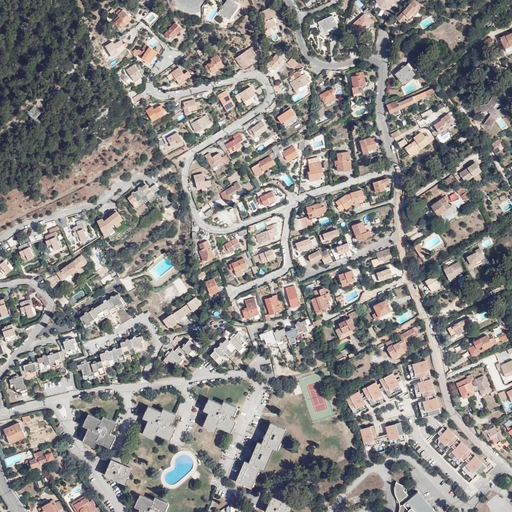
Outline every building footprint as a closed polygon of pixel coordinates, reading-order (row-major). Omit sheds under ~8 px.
[(229,19),(238,5),(230,0),(227,0),(219,12),(229,19)] [(377,0),(381,7),(387,8),(391,5),(392,5),(392,4),(398,0),(377,0)] [(387,8),(381,7),(380,9),(387,11),(393,7),(393,6),(400,0),(399,0),(398,0),(392,4),(392,5),(391,5),(387,8)] [(420,8),(413,1),(396,19),(400,23),(405,19),(408,21),(409,19),(410,20),(413,17),(414,17),(418,12),(418,11),(420,8)] [(132,7),(129,10),(134,16),(137,13),(132,7)] [(120,8),(116,12),(118,15),(114,19),(116,21),(114,23),(118,27),(120,26),(122,28),(132,19),(123,10),(122,10),(120,8)] [(273,34),(279,32),(274,16),(272,16),(270,8),(260,11),(264,22),(263,22),(265,30),(270,28),(273,34)] [(365,14),(351,25),(357,31),(359,34),(363,31),(363,30),(368,26),(368,27),(373,23),(365,14)] [(338,26),(333,15),(318,22),(323,36),(329,33),(327,30),(338,26)] [(172,38),(182,28),(176,22),(170,28),(171,29),(167,33),(166,32),(164,34),(168,39),(171,37),(172,38)] [(359,34),(357,31),(355,33),(359,38),(374,25),(373,23),(368,27),(368,26),(363,30),(363,31),(359,34)] [(511,32),(499,38),(505,51),(501,52),(503,57),(511,52),(511,32)] [(495,41),(491,36),(478,46),(482,51),(495,41)] [(123,44),(121,40),(114,44),(114,45),(109,48),(109,47),(106,49),(110,55),(112,53),(114,55),(125,48),(128,46),(126,43),(123,44)] [(144,49),(142,52),(140,55),(142,56),(142,58),(150,63),(157,52),(149,47),(147,51),(144,49)] [(254,51),(251,47),(235,58),(240,66),(241,65),(244,69),(252,63),(251,61),(250,62),(249,60),(250,59),(256,55),(256,54),(254,51)] [(137,49),(132,53),(135,57),(139,54),(140,55),(142,52),(138,49),(137,49)] [(274,69),(283,60),(276,53),(271,59),(272,60),(268,64),(267,63),(265,65),(270,70),(272,68),(274,69)] [(208,65),(205,66),(208,72),(211,70),(212,73),(224,66),(218,55),(211,59),(212,62),(213,63),(208,65)] [(294,68),(298,63),(292,58),(287,63),(294,68)] [(134,81),(142,76),(135,65),(127,70),(134,81)] [(408,80),(415,74),(407,65),(396,74),(403,83),(408,80)] [(179,67),(171,73),(174,77),(179,84),(191,75),(188,71),(184,74),(179,67)] [(365,83),(363,72),(356,73),(356,76),(352,77),(353,87),(352,88),(353,94),(363,92),(362,84),(365,83)] [(310,82),(305,74),(290,83),(295,91),(310,82)] [(258,99),(250,86),(239,93),(247,106),(258,99)] [(327,101),(337,96),(335,91),(336,90),(335,87),(323,93),(327,101)] [(399,103),(401,109),(415,103),(415,101),(435,93),(433,89),(399,103)] [(235,105),(227,91),(218,96),(227,110),(235,105)] [(143,98),(141,93),(133,98),(135,102),(143,98)] [(507,114),(506,108),(497,110),(495,107),(494,107),(499,99),(494,95),(488,103),(474,107),(476,114),(489,110),(489,111),(488,112),(490,115),(484,124),(490,128),(496,118),(498,117),(499,116),(507,114)] [(198,109),(195,100),(184,103),(186,108),(184,108),(186,114),(191,113),(191,111),(198,109)] [(398,101),(387,105),(390,114),(401,109),(399,103),(398,101)] [(35,105),(28,112),(34,119),(41,112),(35,105)] [(153,106),(147,110),(153,121),(165,114),(163,112),(165,110),(162,105),(159,106),(160,108),(155,110),(153,106)] [(285,123),(296,115),(291,108),(284,112),(285,113),(281,116),(280,115),(278,117),(281,122),(284,121),(285,123)] [(172,117),(174,120),(182,115),(181,111),(176,114),(172,117)] [(265,118),(262,113),(256,117),(259,121),(265,118)] [(449,113),(433,123),(439,132),(455,122),(449,113)] [(190,120),(192,123),(203,117),(201,114),(190,120)] [(203,117),(192,123),(191,123),(195,132),(211,123),(207,115),(203,117)] [(496,121),(503,130),(508,127),(501,117),(496,121)] [(252,129),(251,128),(249,130),(253,135),(255,134),(256,136),(267,129),(262,121),(256,125),(257,126),(252,129)] [(223,130),(218,122),(210,127),(215,135),(223,130)] [(183,140),(176,129),(162,136),(168,145),(171,143),(173,146),(183,140)] [(414,138),(416,140),(417,141),(413,144),(412,142),(405,148),(410,154),(416,149),(418,151),(429,143),(422,132),(414,138)] [(231,153),(236,150),(236,149),(241,145),(239,142),(244,139),(241,135),(226,145),(231,153)] [(377,148),(374,138),(365,141),(364,139),(359,141),(363,154),(369,152),(368,150),(377,148)] [(281,149),(280,149),(276,152),(278,158),(279,158),(283,156),(285,155),(287,160),(299,153),(295,146),(283,152),(281,149)] [(273,159),(278,157),(275,152),(270,155),(271,156),(259,162),(260,163),(252,167),(257,175),(265,172),(263,170),(275,163),(273,159)] [(351,169),(349,152),(338,153),(339,160),(335,161),(336,165),(338,165),(338,171),(351,169)] [(224,161),(222,157),(219,153),(213,157),(210,153),(205,156),(213,168),(214,167),(224,161)] [(225,163),(230,160),(226,155),(222,157),(224,161),(225,163)] [(225,163),(224,161),(214,167),(215,170),(225,163)] [(325,175),(322,161),(309,163),(310,170),(308,171),(311,181),(322,178),(321,176),(325,175)] [(475,162),(471,165),(459,173),(465,182),(473,176),(475,179),(480,176),(478,173),(481,170),(475,162)] [(237,172),(228,178),(230,181),(239,175),(237,172)] [(198,188),(202,187),(207,186),(212,185),(211,180),(206,181),(204,174),(195,176),(198,188)] [(389,184),(387,179),(373,183),(376,192),(385,189),(384,185),(389,184)] [(224,191),(221,194),(225,201),(230,198),(229,196),(242,189),(238,181),(234,184),(234,185),(224,191)] [(139,190),(138,191),(143,198),(147,195),(149,198),(154,194),(159,191),(155,186),(150,189),(147,184),(144,187),(144,188),(143,189),(142,188),(141,187),(140,187),(139,188),(139,189),(139,190)] [(465,190),(461,184),(455,189),(459,194),(465,190)] [(340,210),(344,207),(352,202),(351,200),(353,200),(354,202),(359,201),(359,199),(364,198),(362,190),(350,193),(350,194),(349,194),(347,195),(346,194),(336,202),(338,206),(337,207),(340,210)] [(143,198),(138,191),(137,192),(135,191),(133,192),(133,193),(134,194),(135,196),(133,197),(132,195),(129,198),(136,207),(141,203),(139,201),(143,198)] [(277,199),(273,191),(266,194),(267,195),(262,197),(261,196),(258,198),(261,204),(264,203),(265,204),(277,199)] [(465,200),(470,197),(466,192),(461,196),(465,200)] [(451,206),(444,197),(431,206),(438,215),(451,206)] [(323,206),(322,203),(306,207),(309,215),(300,218),(295,217),(293,228),(297,229),(297,230),(312,225),(310,218),(316,216),(316,214),(326,211),(326,209),(325,205),(323,206)] [(103,219),(100,221),(105,235),(107,237),(111,235),(111,234),(110,232),(114,229),(112,226),(115,224),(118,228),(123,225),(121,223),(119,220),(122,218),(116,210),(109,215),(111,217),(109,219),(105,222),(104,220),(103,219)] [(277,219),(273,215),(268,220),(271,224),(277,219)] [(77,221),(78,224),(79,226),(77,227),(77,225),(73,226),(73,228),(73,230),(75,230),(76,231),(74,232),(76,236),(78,236),(80,235),(82,238),(87,236),(84,228),(86,227),(84,222),(86,221),(85,218),(77,221)] [(358,240),(366,236),(365,233),(367,232),(363,222),(352,226),(358,240)] [(274,227),(273,224),(269,226),(270,229),(257,234),(260,243),(273,238),(273,236),(278,234),(275,227),(274,227)] [(50,229),(51,233),(52,234),(50,235),(49,233),(47,234),(46,236),(46,237),(48,238),(48,239),(46,240),(49,245),(53,243),(54,246),(60,244),(57,236),(58,236),(56,230),(58,229),(57,226),(50,229)] [(86,227),(84,228),(87,236),(82,238),(80,235),(78,236),(80,242),(91,238),(86,227)] [(337,229),(319,233),(321,241),(339,236),(337,229)] [(59,235),(58,236),(57,236),(60,244),(54,246),(53,243),(49,245),(48,245),(51,251),(64,246),(59,235)] [(23,240),(24,243),(25,245),(23,245),(23,244),(20,246),(19,247),(20,248),(22,249),(22,250),(20,251),(23,256),(27,254),(28,256),(34,254),(30,247),(32,246),(30,241),(32,240),(30,236),(23,240)] [(241,245),(236,237),(230,241),(230,242),(226,245),(225,244),(223,245),(226,251),(228,249),(230,252),(241,245)] [(204,261),(215,256),(207,240),(199,244),(202,250),(199,251),(204,261)] [(33,245),(32,246),(30,247),(34,254),(28,256),(27,254),(23,256),(22,256),(25,261),(38,256),(33,245)] [(424,252),(421,246),(416,249),(419,255),(424,252)] [(477,264),(476,262),(481,259),(484,257),(480,248),(472,252),(473,253),(467,257),(468,260),(464,263),(469,272),(473,269),(472,267),(477,264)] [(257,254),(257,255),(259,261),(262,260),(263,262),(275,258),(272,249),(265,252),(260,254),(260,253),(257,254)] [(392,256),(390,249),(377,253),(379,261),(392,256)] [(0,252),(0,258),(0,259),(0,270),(2,269),(4,268),(6,270),(11,266),(6,260),(7,259),(4,255),(6,253),(3,250),(0,252)] [(325,264),(332,260),(327,250),(321,252),(320,250),(308,256),(311,263),(322,258),(325,264)] [(64,268),(53,276),(58,283),(72,273),(74,278),(80,273),(77,269),(87,262),(81,254),(69,264),(67,262),(62,266),(64,268)] [(8,258),(7,259),(6,260),(11,266),(6,270),(4,268),(2,269),(6,274),(15,267),(8,258)] [(248,266),(244,258),(237,261),(237,262),(232,264),(232,263),(230,264),(232,269),(234,268),(235,270),(235,271),(236,275),(243,273),(241,268),(248,266)] [(463,272),(458,262),(444,270),(449,279),(455,276),(463,272)] [(105,267),(98,272),(101,276),(108,271),(105,267)] [(374,272),(377,281),(393,276),(390,267),(374,272)] [(355,279),(352,270),(339,275),(343,286),(350,283),(350,281),(355,279)] [(434,287),(438,284),(433,276),(425,282),(431,292),(436,289),(434,287)] [(219,290),(214,277),(205,281),(210,293),(219,290)] [(301,304),(295,284),(286,287),(292,307),(301,304)] [(326,307),(330,306),(324,288),(319,290),(318,290),(313,292),(315,298),(311,299),(316,313),(326,309),(326,307)] [(20,302),(23,312),(27,311),(28,313),(34,312),(32,304),(33,303),(33,302),(36,301),(34,293),(31,295),(32,298),(20,302)] [(110,298),(108,299),(113,307),(117,304),(118,306),(119,306),(124,303),(118,293),(116,295),(115,295),(116,296),(114,297),(113,296),(112,295),(111,296),(110,297),(110,298)] [(273,296),(265,298),(270,313),(275,312),(274,310),(282,308),(277,293),(272,295),(273,296)] [(180,306),(181,308),(186,315),(192,311),(191,308),(196,305),(198,307),(201,305),(196,297),(194,299),(193,298),(192,298),(191,299),(190,300),(190,301),(187,303),(186,302),(180,306)] [(250,317),(260,314),(255,298),(246,300),(250,317)] [(113,307),(108,299),(107,300),(104,300),(103,302),(104,303),(103,304),(102,303),(99,305),(105,315),(110,312),(109,309),(113,307)] [(379,317),(391,310),(386,300),(373,306),(376,312),(372,314),(375,318),(379,317)] [(8,311),(2,313),(3,316),(12,313),(8,302),(5,303),(8,311)] [(34,312),(28,313),(29,317),(37,314),(34,303),(33,303),(32,304),(34,312)] [(105,315),(99,305),(97,307),(96,307),(96,309),(95,309),(94,308),(91,308),(91,311),(89,311),(94,318),(98,316),(100,318),(105,315)] [(181,308),(178,309),(183,317),(186,315),(181,308)] [(167,315),(164,317),(164,318),(162,320),(167,328),(171,325),(169,323),(175,319),(177,321),(183,317),(178,309),(168,316),(167,315)] [(392,313),(391,310),(379,317),(380,319),(392,313)] [(94,318),(89,311),(87,313),(86,312),(85,312),(83,313),(85,316),(84,316),(83,315),(82,315),(80,317),(86,327),(91,324),(90,323),(89,321),(94,318)] [(350,318),(351,319),(358,316),(356,311),(349,315),(350,318)] [(468,317),(464,319),(469,328),(473,326),(468,317)] [(355,328),(351,319),(350,318),(339,324),(341,328),(336,330),(341,340),(346,337),(344,333),(355,328)] [(469,328),(464,319),(447,328),(451,336),(456,334),(469,328)] [(297,327),(298,332),(303,330),(304,333),(310,331),(306,320),(301,322),(300,321),(299,321),(298,321),(297,322),(297,323),(295,324),(297,327)] [(314,326),(315,328),(322,325),(319,320),(313,323),(314,326)] [(7,339),(17,336),(13,323),(8,325),(9,326),(8,326),(8,325),(6,325),(5,325),(5,326),(5,327),(3,328),(3,329),(6,337),(7,339)] [(295,337),(300,335),(298,332),(297,327),(294,328),(293,327),(292,327),(291,328),(291,329),(286,331),(289,339),(290,342),(296,340),(295,337)] [(418,332),(415,327),(399,336),(402,340),(395,344),(393,339),(385,343),(388,348),(387,349),(393,359),(399,356),(398,354),(403,351),(404,352),(409,349),(405,342),(418,335),(417,333),(418,332)] [(274,332),(277,341),(282,339),(283,341),(289,339),(286,331),(285,328),(279,330),(278,329),(277,329),(276,330),(276,331),(274,332)] [(357,332),(355,328),(344,333),(346,337),(357,332)] [(267,344),(277,341),(274,332),(273,329),(267,331),(267,330),(266,330),(264,330),(264,331),(264,333),(260,334),(262,339),(265,338),(267,344)] [(101,331),(101,330),(84,336),(86,342),(89,341),(87,336),(91,334),(94,333),(98,332),(101,331)] [(234,345),(235,346),(237,348),(245,340),(240,336),(242,333),(239,330),(236,333),(234,332),(233,333),(233,334),(233,335),(234,336),(233,338),(232,337),(229,340),(234,345)] [(139,344),(140,346),(140,347),(146,345),(143,334),(140,335),(139,335),(139,337),(137,337),(136,335),(134,335),(133,336),(133,337),(131,338),(134,346),(139,344)] [(492,345),(489,339),(488,336),(476,341),(477,344),(475,345),(478,352),(492,345)] [(65,340),(63,341),(63,342),(60,343),(62,350),(63,353),(67,351),(66,348),(71,347),(72,350),(78,347),(75,337),(71,338),(71,339),(70,340),(68,338),(66,338),(65,340)] [(129,347),(134,346),(131,338),(129,338),(128,337),(127,337),(125,338),(126,340),(124,340),(120,341),(121,343),(122,345),(124,352),(130,350),(129,347)] [(218,345),(224,351),(228,348),(230,350),(234,345),(229,340),(226,337),(224,340),(224,341),(223,342),(222,341),(221,340),(220,341),(219,341),(219,342),(220,344),(218,345)] [(180,345),(178,348),(185,354),(187,351),(190,353),(193,349),(196,352),(200,347),(190,339),(187,342),(188,343),(187,344),(186,344),(185,343),(184,344),(183,344),(183,345),(184,346),(183,348),(180,345)] [(237,348),(241,352),(246,347),(244,345),(247,342),(245,340),(237,348)] [(111,349),(114,357),(119,355),(120,357),(125,356),(124,353),(124,352),(122,345),(119,346),(118,347),(119,348),(117,349),(116,346),(114,346),(113,347),(113,348),(111,349)] [(220,355),(224,351),(218,345),(216,347),(215,346),(214,347),(213,347),(214,349),(215,350),(214,351),(213,351),(210,353),(218,361),(223,357),(220,355)] [(100,353),(102,359),(103,363),(110,361),(109,358),(114,357),(111,349),(109,350),(108,348),(107,348),(105,349),(106,352),(105,352),(104,351),(103,351),(100,353)] [(185,354),(178,348),(175,351),(173,350),(171,353),(172,354),(171,355),(170,354),(168,354),(167,354),(167,355),(167,356),(167,357),(165,360),(169,364),(171,362),(175,366),(178,362),(182,357),(185,354)] [(48,355),(51,363),(56,361),(57,364),(63,362),(62,359),(65,358),(63,353),(62,350),(56,352),(55,352),(56,353),(54,354),(53,352),(51,352),(50,353),(50,354),(48,355)] [(34,362),(37,370),(41,369),(47,367),(46,364),(51,363),(48,355),(46,355),(46,354),(44,353),(43,355),(43,358),(42,358),(41,357),(40,357),(37,358),(38,360),(34,362)] [(342,353),(335,356),(339,366),(346,363),(342,353)] [(187,361),(182,357),(178,362),(181,364),(183,366),(187,361)] [(92,362),(91,359),(88,360),(87,361),(87,362),(86,363),(84,360),(83,360),(82,361),(82,362),(78,363),(80,368),(83,367),(85,373),(94,370),(92,362)] [(92,362),(94,370),(99,368),(100,371),(106,369),(104,365),(103,363),(102,359),(100,359),(99,360),(100,361),(98,362),(97,360),(95,359),(94,360),(94,361),(92,362)] [(426,359),(408,364),(412,379),(430,374),(426,359)] [(24,365),(20,367),(23,376),(24,377),(28,375),(33,374),(33,371),(37,370),(34,362),(33,362),(31,360),(29,362),(30,365),(28,365),(28,364),(27,364),(24,365)] [(511,360),(504,363),(500,366),(499,363),(496,364),(498,371),(502,369),(505,377),(511,374),(511,360)] [(393,372),(379,379),(387,393),(400,386),(393,372)] [(480,391),(489,387),(484,376),(475,380),(477,383),(473,385),(472,381),(474,380),(471,374),(466,376),(467,378),(457,383),(464,398),(459,400),(461,406),(471,402),(469,396),(474,393),(474,392),(472,388),(474,387),(476,391),(480,389),(480,391)] [(16,387),(16,389),(27,386),(24,377),(23,376),(20,377),(19,377),(20,378),(18,378),(17,376),(15,376),(14,377),(14,379),(10,380),(11,384),(15,384),(16,387)] [(415,391),(412,391),(413,397),(435,393),(432,379),(413,382),(415,391)] [(377,381),(363,387),(370,405),(384,399),(377,381)] [(354,414),(367,407),(359,390),(345,397),(354,414)] [(498,392),(500,400),(507,397),(504,390),(498,392)] [(234,414),(237,405),(224,400),(222,403),(209,397),(207,402),(206,401),(203,409),(209,412),(208,414),(203,425),(207,427),(215,431),(217,425),(231,431),(232,427),(233,427),(236,419),(231,417),(232,414),(234,414)] [(418,401),(422,417),(441,413),(437,397),(418,401)] [(162,410),(150,406),(145,418),(148,420),(147,423),(143,432),(155,437),(157,434),(168,438),(173,428),(174,430),(176,427),(170,424),(172,421),(173,421),(177,413),(163,407),(162,410)] [(31,421),(30,415),(22,417),(24,423),(31,421)] [(115,421),(104,416),(102,419),(90,415),(86,426),(88,428),(88,429),(84,439),(96,444),(97,442),(109,446),(114,434),(110,433),(115,421)] [(10,444),(26,437),(19,422),(4,429),(10,444)] [(277,449),(286,428),(270,422),(265,435),(261,442),(258,441),(253,451),(249,462),(245,460),(240,470),(236,481),(251,488),(260,467),(264,468),(273,448),(277,449)] [(374,425),(360,428),(363,443),(368,442),(369,446),(366,446),(367,450),(373,449),(379,447),(378,443),(398,438),(398,436),(403,435),(400,422),(385,426),(387,433),(377,436),(374,425)] [(486,430),(482,432),(487,439),(490,438),(491,440),(491,439),(497,436),(499,439),(500,441),(505,438),(499,428),(497,429),(496,427),(491,430),(490,429),(487,431),(486,430)] [(443,441),(451,451),(459,446),(451,435),(443,441)] [(484,477),(459,446),(451,451),(476,483),(484,477)] [(54,459),(50,448),(34,454),(35,459),(29,461),(32,468),(41,466),(41,464),(54,459)] [(30,449),(24,452),(27,459),(34,456),(30,449)] [(126,483),(132,467),(115,459),(111,458),(104,474),(126,483)] [(406,487),(396,482),(395,483),(395,485),(394,488),(394,491),(394,494),(397,494),(399,497),(398,497),(401,501),(408,495),(403,490),(406,487)] [(431,510),(432,509),(417,492),(416,493),(431,510)] [(432,508),(432,509),(431,510),(416,493),(403,505),(408,510),(407,511),(394,511),(393,511),(392,511),(434,511),(432,508)] [(268,511),(289,511),(293,504),(278,497),(272,494),(265,510),(268,511)] [(163,511),(167,501),(156,497),(154,500),(142,495),(137,507),(140,508),(139,511),(138,511),(163,511)] [(78,511),(75,505),(87,498),(86,496),(71,505),(75,511),(78,511)] [(506,511),(511,507),(511,505),(504,497),(490,509),(488,507),(484,509),(485,511),(484,511),(506,511)] [(92,511),(97,510),(96,509),(94,506),(95,505),(92,501),(90,502),(87,498),(75,505),(78,511),(79,511),(80,511),(92,511)] [(41,511),(43,511),(56,511),(59,510),(55,503),(53,504),(51,501),(39,509),(40,511),(41,511)]
